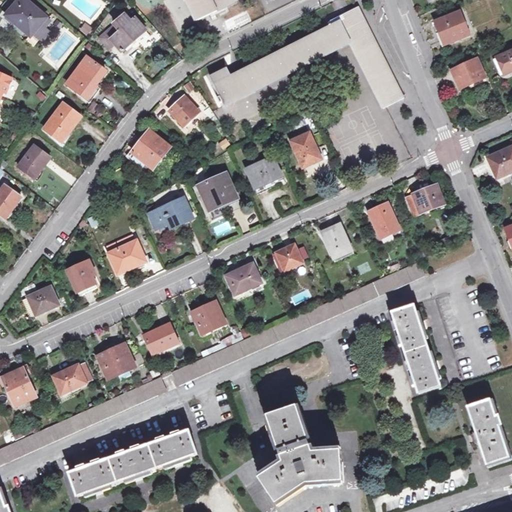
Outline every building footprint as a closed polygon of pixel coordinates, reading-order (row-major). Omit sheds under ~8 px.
[(49,31),(45,27),(41,24),(47,18),(26,0),(19,0),(6,16),(15,24),(17,21),(33,34),(34,33),(42,40),(49,31)] [(187,0),(197,20),(238,0),(187,0)] [(345,31),(365,21),(359,9),(331,23),(333,26),(231,77),(227,70),(211,77),(225,106),(351,44),(345,31)] [(435,23),(439,31),(435,33),(441,47),(469,35),(460,13),(435,23)] [(99,38),(110,50),(116,44),(123,52),(148,31),(136,18),(132,22),(126,15),(99,38)] [(50,21),(47,18),(41,24),(45,27),(50,21)] [(351,44),(375,91),(395,81),(365,21),(345,31),(351,44)] [(90,28),(85,24),(82,29),(86,32),(90,28)] [(94,51),(96,47),(90,41),(87,45),(94,51)] [(511,52),(494,61),(501,76),(508,73),(511,71),(511,52)] [(88,58),(79,71),(82,73),(71,87),(92,103),(102,90),(96,86),(107,71),(88,58)] [(451,71),(459,87),(476,79),(478,82),(485,79),(477,59),(451,71)] [(0,89),(2,90),(5,92),(12,77),(0,71),(0,89)] [(68,85),(71,87),(82,73),(79,71),(68,85)] [(395,81),(375,91),(383,108),(403,98),(395,81)] [(186,86),(190,92),(195,88),(192,82),(186,86)] [(170,111),(185,126),(199,113),(185,98),(170,111)] [(202,113),(210,110),(206,103),(199,106),(202,113)] [(64,104),(62,106),(60,109),(47,127),(52,131),(49,134),(60,142),(66,134),(69,136),(82,118),(64,104)] [(291,142),(310,133),(306,123),(287,133),(291,142)] [(150,131),(132,153),(153,169),(171,147),(150,131)] [(322,158),(310,133),(291,142),(300,162),(311,157),(313,162),(322,158)] [(63,144),(69,136),(66,134),(60,142),(63,144)] [(222,144),(225,149),(231,146),(228,140),(222,144)] [(35,180),(41,172),(52,158),(35,146),(19,168),(35,180)] [(511,149),(489,160),(497,179),(511,172),(511,149)] [(153,169),(132,153),(128,159),(148,175),(153,169)] [(255,190),(268,184),(283,177),(274,157),(247,170),(255,190)] [(311,157),(300,162),(303,170),(323,160),(322,158),(313,162),(311,157)] [(0,167),(3,170),(8,163),(4,160),(0,164),(0,167)] [(41,172),(35,180),(37,182),(43,174),(41,172)] [(200,188),(210,211),(219,207),(237,198),(227,175),(200,188)] [(268,184),(255,190),(258,195),(270,189),(268,184)] [(437,184),(420,191),(422,194),(438,188),(437,184)] [(0,214),(5,219),(11,211),(22,197),(6,185),(0,193),(0,214)] [(446,205),(438,188),(422,194),(420,191),(413,194),(413,196),(406,198),(413,217),(446,205)] [(150,215),(157,230),(169,224),(172,229),(193,219),(184,199),(150,215)] [(388,203),(377,208),(378,211),(370,215),(381,240),(400,231),(388,203)] [(219,207),(210,211),(214,219),(223,215),(219,207)] [(11,211),(5,219),(8,221),(14,214),(11,211)] [(92,228),(98,225),(94,216),(88,218),(92,228)] [(321,233),(334,260),(353,251),(341,224),(321,233)] [(108,247),(111,254),(135,242),(132,236),(108,247)] [(441,243),(445,250),(455,245),(452,238),(441,243)] [(137,241),(135,242),(111,254),(109,254),(118,275),(147,262),(137,241)] [(276,253),(285,272),(304,263),(302,259),(297,248),(295,244),(276,253)] [(304,245),(297,248),(302,259),(309,256),(304,245)] [(68,271),(77,293),(78,293),(79,297),(97,288),(96,285),(97,284),(95,279),(97,278),(90,261),(68,271)] [(420,263),(333,301),(311,311),(172,373),(178,387),(256,352),(323,323),(377,298),(425,276),(420,263)] [(253,263),(239,270),(241,272),(254,266),(253,263)] [(399,264),(390,268),(392,272),(401,268),(399,264)] [(263,283),(254,266),(241,272),(239,270),(226,276),(235,296),(263,283)] [(353,279),(345,283),(349,291),(357,286),(358,288),(365,285),(362,277),(354,280),(353,279)] [(44,311),(45,314),(61,307),(52,287),(28,297),(36,315),(44,311)] [(192,313),(202,334),(225,324),(216,303),(192,313)] [(396,323),(393,324),(396,332),(399,331),(401,338),(398,339),(401,348),(404,347),(409,362),(406,363),(408,372),(412,371),(414,378),(410,379),(413,387),(417,386),(419,394),(442,387),(415,306),(393,313),(396,323)] [(170,323),(152,331),(155,337),(147,341),(154,354),(179,343),(170,323)] [(144,335),(147,341),(155,337),(152,331),(144,335)] [(234,335),(233,335),(222,339),(223,343),(201,352),(203,357),(244,339),(241,332),(234,335)] [(97,357),(103,369),(106,368),(111,379),(118,375),(129,370),(136,367),(125,344),(97,357)] [(71,390),(79,387),(93,380),(85,363),(78,367),(78,366),(53,377),(61,395),(71,390)] [(28,367),(23,368),(28,379),(32,376),(28,367)] [(23,368),(2,378),(7,388),(15,407),(37,398),(28,379),(23,368)] [(129,370),(118,375),(121,381),(132,376),(129,370)] [(86,411),(27,438),(0,449),(0,466),(31,452),(108,418),(167,392),(162,381),(165,380),(163,376),(86,411)] [(476,432),(473,433),(477,443),(479,442),(487,466),(510,458),(500,428),(503,427),(499,415),(496,416),(491,400),(468,407),(476,432)] [(283,462),(259,478),(277,504),(307,484),(344,482),(342,451),(313,452),(298,406),(268,416),(283,462)] [(30,435),(27,427),(12,434),(15,441),(30,435)] [(182,435),(180,431),(172,434),(173,438),(167,440),(165,436),(156,439),(158,443),(142,448),(141,445),(132,448),(133,452),(127,454),(125,450),(117,453),(118,457),(102,462),(101,459),(92,462),(94,465),(87,468),(86,464),(76,467),(78,471),(70,474),(78,497),(198,455),(190,432),(182,435)] [(0,511),(12,511),(10,505),(7,506),(1,489),(0,489),(0,511)]
